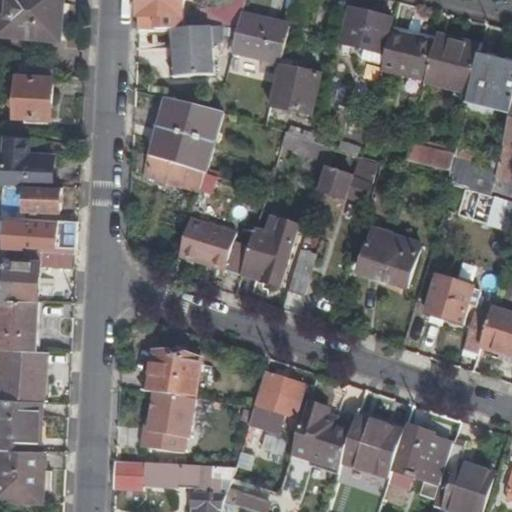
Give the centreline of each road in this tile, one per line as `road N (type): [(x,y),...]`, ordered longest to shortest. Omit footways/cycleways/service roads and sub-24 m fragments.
road 1 (residential): [(511,411),(98,290)]
road 2 (residential): [(98,290),(113,0)]
road 3 (residential): [(86,511),(98,290)]
